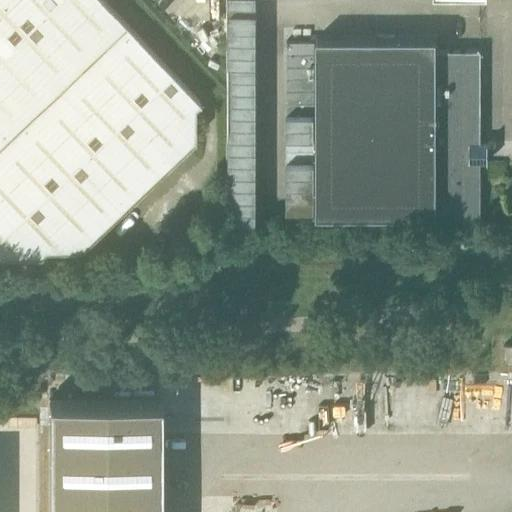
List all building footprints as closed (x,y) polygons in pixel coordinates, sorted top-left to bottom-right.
[(0,0),(0,252),(40,252),(42,250),(45,247),(80,247),(194,138),(193,106),(199,100),(103,0),(0,0)] [(229,3),(229,15),(256,15),(257,3),(229,3)] [(229,27),(256,27),(256,15),(229,15),(229,27)] [(229,27),(229,40),(256,39),(256,27),(229,27)] [(288,49),(316,49),(315,37),(288,37),(288,49)] [(436,37),(317,37),(317,213),(435,213),(435,215),(442,220),(474,220),(480,214),(480,50),(436,50),(436,37)] [(229,52),(256,52),(256,39),(229,40),(229,52)] [(288,61),(316,61),(316,49),(288,49),(288,61)] [(229,52),(229,64),(256,64),(256,52),(229,52)] [(316,61),(288,61),(288,73),(316,73),(316,61)] [(256,76),(256,64),(229,64),(229,76),(256,76)] [(288,73),(288,85),(316,85),(316,73),(288,73)] [(229,88),(256,88),(256,76),(229,76),(229,88)] [(316,85),(288,85),(288,97),(316,97),(316,85)] [(256,100),(256,88),(229,88),(229,100),(256,100)] [(316,97),(288,97),(288,109),(316,109),(316,97)] [(229,100),(229,112),(256,112),(256,100),(229,100)] [(316,109),(288,109),(288,122),(316,121),(316,109)] [(229,124),(256,124),(256,112),(229,112),(229,124)] [(316,121),(288,122),(288,133),(316,133),(316,121)] [(229,124),(229,136),(256,136),(256,124),(229,124)] [(316,133),(288,133),(288,145),(316,145),(316,133)] [(256,148),(256,136),(229,136),(229,148),(256,148)] [(316,145),(288,145),(288,158),(316,157),(316,145)] [(257,160),(256,148),(229,148),(229,160),(257,160)] [(288,158),(288,169),(316,169),(316,157),(288,158)] [(257,160),(229,160),(229,172),(257,172),(257,160)] [(316,169),(288,169),(288,181),(316,181),(316,169)] [(229,172),(229,184),(257,184),(257,172),(229,172)] [(288,181),(288,193),(316,193),(316,181),(288,181)] [(229,196),(257,196),(257,184),(229,184),(229,196)] [(316,205),(316,193),(288,193),(288,205),(316,205)] [(229,209),(257,208),(257,196),(229,196),(229,209)] [(257,208),(229,209),(229,221),(257,221),(257,208)] [(156,511),(157,398),(48,398),(48,511),(156,511)]
